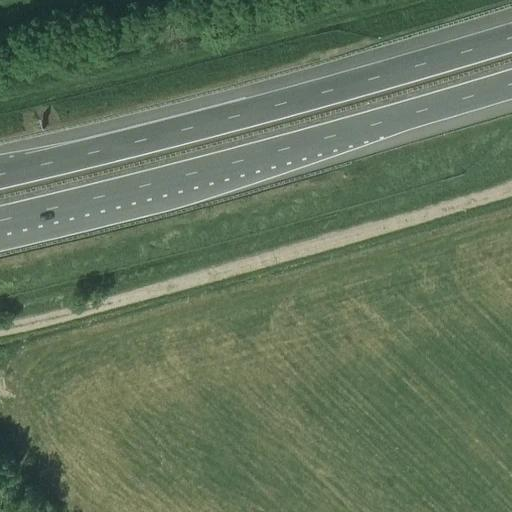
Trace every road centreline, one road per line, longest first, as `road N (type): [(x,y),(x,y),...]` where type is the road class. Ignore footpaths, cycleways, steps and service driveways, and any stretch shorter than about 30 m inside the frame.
road 1 (motorway): [(0,222),(511,84)]
road 2 (motorway): [(511,38),(409,72),(0,174)]
road 3 (track): [(0,38),(157,0)]
